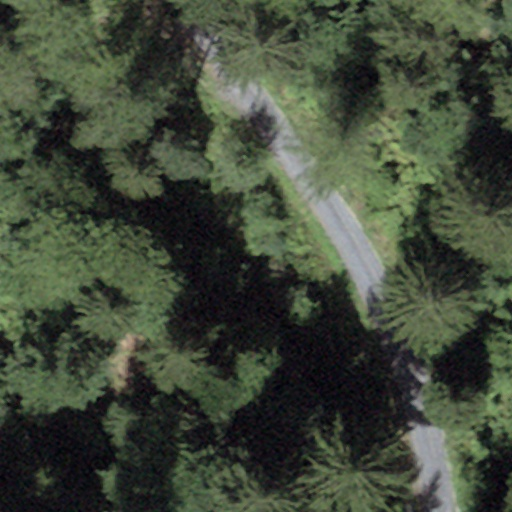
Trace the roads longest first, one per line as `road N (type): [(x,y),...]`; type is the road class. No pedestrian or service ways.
road 1 (track): [(184,0),(363,254),(404,337),(430,422),(444,511)]
road 2 (track): [(0,336),(89,376),(187,511)]
